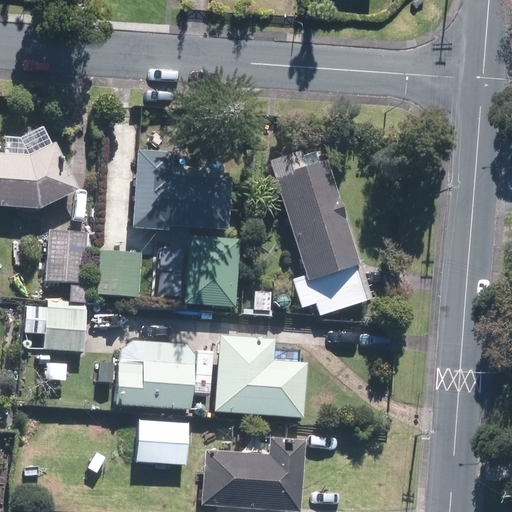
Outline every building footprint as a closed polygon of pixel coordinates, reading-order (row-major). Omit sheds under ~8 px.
[(0,207),(33,210),(72,191),(49,144),(24,156),(0,154),(0,207)] [(166,154),(132,152),(128,228),(162,230),(162,226),(221,230),(224,181),(165,178),(166,154)] [(296,154),(265,164),(302,277),(289,281),(298,309),(311,305),(315,317),(365,301),(320,162),(316,163),(312,153),(297,158),(296,154)] [(80,233),(46,231),(43,280),(77,282),(80,233)] [(232,240),(184,238),(180,304),(228,306),(232,240)] [(137,256),(96,253),(93,293),(134,296),(137,256)] [(79,312),(43,310),(42,348),(77,350),(79,312)] [(332,329),(331,345),(377,349),(378,332),(332,329)] [(214,340),(210,411),(297,417),(300,365),(266,363),(268,344),(214,340)] [(115,351),(111,404),(184,410),(188,356),(182,346),(128,342),(115,351)] [(183,426),(135,423),(133,461),(181,464),(183,426)] [(200,453),(197,506),(283,511),(293,511),(298,445),(265,443),(264,457),(200,453)]
